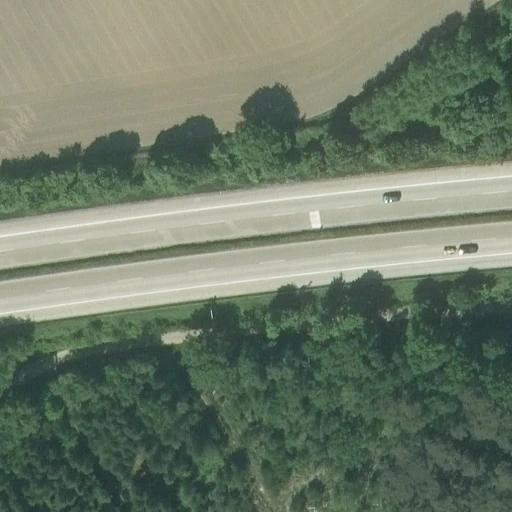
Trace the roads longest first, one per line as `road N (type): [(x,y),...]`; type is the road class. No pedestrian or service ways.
road 1 (unclassified): [(0,379),(33,360),(131,341),(511,308)]
road 2 (motorway): [(0,296),(511,234)]
road 3 (motorway): [(511,187),(0,249)]
